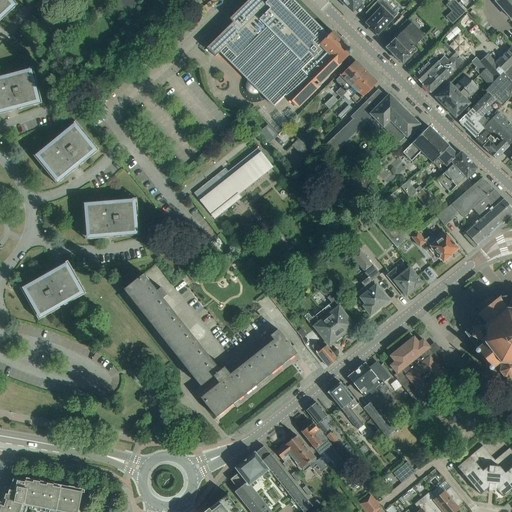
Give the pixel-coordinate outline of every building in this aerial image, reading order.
[(0,0),(0,21),(18,4),(13,0),(0,0)] [(128,9),(120,0),(117,3),(124,12),(128,9)] [(132,5),(127,0),(120,0),(128,9),(132,5)] [(201,0),(183,0),(191,9),(201,0)] [(319,84),(349,54),(352,52),(351,52),(351,50),(352,50),(333,31),(332,32),(328,36),(291,0),(248,0),(230,19),(233,22),(207,48),(215,57),(221,51),(248,79),(246,83),(246,84),(246,85),(246,86),(246,87),(246,88),(247,89),(247,90),(248,91),(249,92),(250,93),(251,93),(252,94),(253,94),(254,94),(255,94),(256,94),(257,94),(258,93),(261,92),(275,106),(286,95),(288,98),(286,100),(288,101),(290,99),(298,107),(320,85),(319,84)] [(340,0),(353,12),(364,0),(340,0)] [(382,0),(377,0),(368,10),(373,15),(366,22),(370,26),(368,28),(374,34),(376,32),(377,33),(397,14),(382,0)] [(511,18),(511,0),(497,0),(496,1),(495,1),(511,19),(511,18),(511,19),(511,18)] [(124,12),(117,3),(112,7),(120,16),(124,12)] [(466,12),(460,6),(447,18),(453,24),(466,12)] [(414,46),(425,36),(412,22),(387,47),(386,47),(388,49),(402,63),(403,64),(403,63),(410,56),(417,50),(414,46)] [(433,56),(443,47),(439,43),(430,52),(433,56)] [(449,75),(463,61),(451,49),(448,52),(443,47),(433,56),(430,52),(410,72),(414,76),(422,84),(430,93),(449,75)] [(496,79),(511,64),(511,48),(496,63),(489,56),(481,63),(486,68),(496,79)] [(347,91),(367,72),(356,60),(336,80),(341,85),(344,85),(345,87),(343,89),(343,88),(341,88),(336,93),(341,98),(348,91),(347,91)] [(482,126),(498,111),(508,100),(511,94),(511,64),(503,73),(497,79),(486,90),(488,92),(466,115),(465,115),(459,121),(458,121),(459,122),(475,138),(476,139),(483,146),(483,147),(490,153),(491,154),(491,155),(491,154),(495,158),(497,158),(498,158),(498,157),(500,155),(500,156),(500,155),(509,145),(502,138),(499,141),(494,136),(496,138),(494,140),(482,126)] [(42,103),(35,75),(33,67),(9,73),(10,77),(5,78),(4,74),(0,75),(0,114),(14,111),(13,107),(17,106),(18,110),(42,103)] [(496,79),(486,68),(479,74),(489,85),(496,79)] [(357,104),(378,83),(367,72),(347,91),(348,91),(353,97),(351,98),(357,104)] [(446,107),(472,81),(466,75),(454,87),(450,83),(436,97),(437,98),(437,99),(440,103),(442,103),(446,107)] [(465,99),(477,86),(472,81),(446,107),(450,111),(449,112),(453,116),(454,116),(456,117),(469,103),(465,99)] [(400,142),(406,136),(407,137),(420,124),(389,94),(386,98),(379,91),(379,90),(351,117),(353,119),(324,146),(329,152),(332,154),(372,115),(400,142)] [(333,96),(329,100),(333,104),(337,100),(333,96)] [(511,123),(499,112),(484,126),(493,136),(494,136),(499,141),(502,138),(509,145),(511,142),(511,123)] [(80,166),(96,152),(99,150),(76,121),(56,136),(59,140),(55,143),(53,140),(33,155),(57,184),(76,169),(74,166),(78,163),(80,166)] [(278,135),(269,125),(267,123),(257,132),(268,144),(278,135)] [(449,146),(429,126),(416,139),(415,139),(402,152),(412,161),(422,151),(433,162),(449,146)] [(310,145),(301,136),(292,146),(301,154),(310,145)] [(451,161),(458,155),(449,146),(433,162),(441,171),(447,166),(451,162),(451,161)] [(273,167),(258,148),(223,177),(220,173),(194,194),(212,215),(229,201),(232,204),(241,197),(236,191),(270,164),(272,167),(273,167)] [(470,175),(477,168),(461,152),(458,155),(451,161),(451,162),(453,164),(437,179),(449,192),(466,177),(467,178),(470,175)] [(367,172),(351,184),(357,192),(362,188),(368,184),(373,180),(367,172)] [(473,208),(494,189),(483,178),(482,177),(474,185),(442,212),(437,215),(445,225),(460,213),(463,216),(473,208)] [(408,181),(401,186),(412,199),(416,195),(415,194),(418,193),(415,189),(408,181)] [(422,189),(418,193),(415,194),(416,195),(423,204),(430,198),(422,189)] [(511,208),(503,197),(502,198),(494,190),(495,189),(494,189),(473,208),(479,214),(481,217),(479,218),(492,233),(511,214),(511,208)] [(400,203),(392,194),(379,205),(378,205),(368,213),(397,247),(415,232),(404,219),(396,225),(387,214),(400,203)] [(140,235),(138,206),(137,197),(112,200),(112,203),(108,204),(107,200),(82,202),(85,240),(110,237),(110,233),(115,233),(115,237),(140,235)] [(478,246),(492,233),(479,218),(465,231),(466,233),(463,236),(464,236),(467,233),(471,238),(468,241),(475,248),(478,245),(478,246)] [(458,248),(452,240),(446,233),(437,240),(434,236),(431,238),(429,236),(425,240),(417,231),(411,236),(419,246),(424,242),(429,248),(431,246),(443,261),(445,260),(446,260),(447,260),(448,260),(449,259),(449,258),(449,257),(449,256),(450,255),(450,254),(458,248)] [(278,236),(273,240),(278,247),(283,243),(278,236)] [(314,241),(308,246),(312,251),(318,246),(314,241)] [(360,249),(351,255),(365,272),(367,270),(373,265),(360,249)] [(65,305),(83,295),(86,293),(68,260),(46,273),(48,276),(44,278),(42,275),(20,287),(39,320),(60,308),(58,304),(63,302),(65,305)] [(365,286),(357,292),(361,297),(369,306),(365,309),(368,312),(370,313),(371,314),(389,299),(385,294),(384,295),(372,280),(380,273),(373,265),(367,270),(365,272),(369,277),(362,282),(365,286)] [(396,269),(388,276),(403,295),(405,293),(407,295),(415,289),(417,288),(419,286),(420,284),(421,283),(410,269),(402,275),(396,269)] [(233,403),(297,353),(282,334),(278,329),(270,335),(274,340),(230,374),(224,366),(220,370),(163,298),(167,295),(161,287),(157,290),(144,274),(124,289),(207,393),(201,397),(216,417),(234,403),(233,403)] [(473,325),(465,332),(465,333),(466,334),(469,337),(469,338),(470,339),(477,347),(477,348),(474,350),(490,370),(492,368),(493,369),(499,372),(500,372),(504,377),(506,378),(507,381),(511,387),(511,294),(511,295),(501,297),(500,296),(496,299),(493,295),(489,298),(488,298),(481,303),(481,304),(477,307),(481,311),(477,314),(477,315),(477,316),(473,325)] [(353,326),(338,308),(341,306),(334,297),(332,298),(330,295),(327,298),(331,302),(321,310),(342,336),(349,331),(347,330),(353,326)] [(342,336),(321,310),(312,317),(308,312),(304,316),(313,327),(314,326),(330,346),(342,336)] [(302,329),(297,332),(302,338),(307,335),(302,329)] [(391,355),(391,356),(395,362),(393,363),(391,365),(397,373),(394,375),(410,395),(418,405),(420,403),(426,399),(426,398),(423,395),(445,377),(448,380),(448,381),(456,374),(437,351),(434,353),(423,339),(419,343),(414,337),(391,355)] [(338,359),(327,345),(321,349),(316,343),(312,346),(328,367),(338,359)] [(383,382),(389,377),(383,369),(377,362),(375,364),(374,363),(371,365),(372,366),(369,368),(365,363),(348,377),(355,384),(364,397),(369,393),(371,395),(375,392),(378,396),(381,396),(385,392),(385,391),(388,389),(383,382)] [(364,426),(351,409),(358,404),(347,390),(341,382),(328,393),(334,400),(358,430),(364,426)] [(432,394),(422,402),(426,406),(435,398),(432,394)] [(329,423),(329,418),(323,410),(317,402),(315,403),(313,403),(311,405),(311,407),(307,410),(313,418),(324,433),(329,429),(326,425),(329,423)] [(394,430),(377,408),(371,402),(363,408),(386,437),(394,430)] [(343,461),(319,431),(313,423),(309,426),(308,426),(307,425),(304,426),(303,427),(302,430),(303,431),(302,431),(308,439),(319,454),(324,450),(337,466),(343,461)] [(332,433),(331,432),(327,435),(333,443),(339,439),(334,432),(332,433)] [(317,460),(303,443),(297,435),(286,444),(284,443),(281,446),(281,448),(276,452),(282,459),(289,453),(304,471),(310,466),(312,469),(316,465),(321,471),(328,466),(321,457),(317,460)] [(444,441),(437,446),(440,450),(447,445),(444,441)] [(511,488),(511,451),(509,448),(495,460),(483,445),(457,467),(477,490),(483,485),(489,486),(488,488),(489,488),(496,488),(496,487),(502,487),(507,493),(511,488)] [(250,485),(267,471),(268,472),(268,471),(269,470),(268,469),(269,469),(270,468),(271,469),(278,463),(278,464),(278,463),(264,446),(255,452),(235,468),(239,472),(230,479),(238,489),(235,491),(245,503),(257,494),(250,485)] [(402,483),(416,471),(407,461),(393,473),(402,483)] [(289,477),(278,464),(278,463),(271,469),(270,468),(269,469),(268,469),(269,470),(268,471),(272,476),(274,474),(282,483),(289,477)] [(289,477),(282,483),(279,485),(283,489),(285,487),(293,497),(300,491),(289,477)] [(25,511),(27,506),(58,511),(78,511),(82,492),(13,478),(9,490),(6,489),(4,494),(1,493),(0,497),(0,511),(25,511)] [(457,507),(463,502),(451,487),(445,492),(444,491),(436,497),(430,491),(422,498),(433,511),(460,511),(461,511),(457,507)] [(312,506),(300,491),(293,497),(290,499),(294,503),(296,502),(304,511),(312,506)] [(241,511),(227,494),(219,500),(219,501),(214,504),(214,505),(209,508),(203,511),(241,511)] [(254,511),(265,504),(257,494),(245,503),(252,511),(254,511)] [(366,511),(375,511),(381,507),(371,495),(360,504),(366,511)] [(433,511),(422,498),(414,504),(420,511),(418,511),(433,511)]
